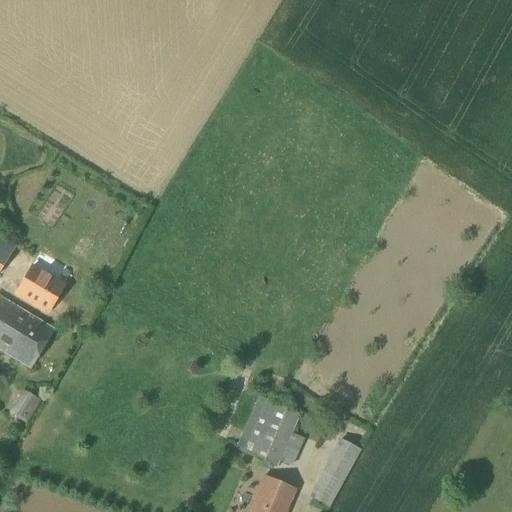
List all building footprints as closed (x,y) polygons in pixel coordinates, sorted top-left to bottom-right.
[(0,271),(15,247),(0,237),(0,271)] [(46,315),(63,286),(31,267),(14,297),(46,315)] [(0,350),(29,369),(52,331),(0,299),(0,350)] [(26,423),(40,400),(22,389),(8,412),(26,423)] [(235,450),(276,469),(279,462),(291,467),(303,440),(290,435),(299,416),(258,398),(235,450)] [(329,510),(360,452),(339,441),(308,499),(329,510)] [(287,511),(296,491),(263,477),(247,511),(287,511)]
